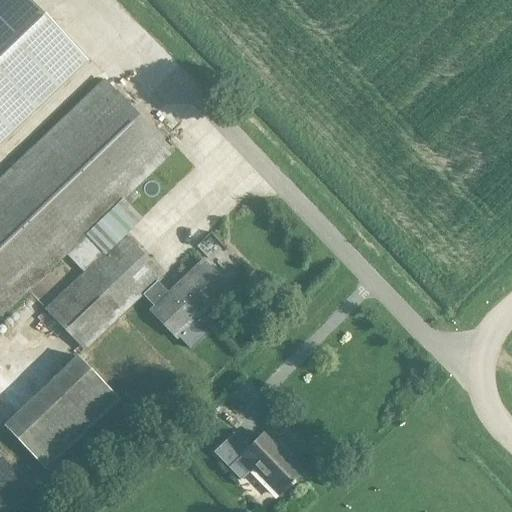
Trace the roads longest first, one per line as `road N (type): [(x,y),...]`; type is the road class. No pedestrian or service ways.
road 1 (unknown): [(455,371),(220,114),(149,56),(133,50),(82,62),(0,154)]
road 2 (unclassified): [(511,463),(455,397),(455,348),(511,293)]
